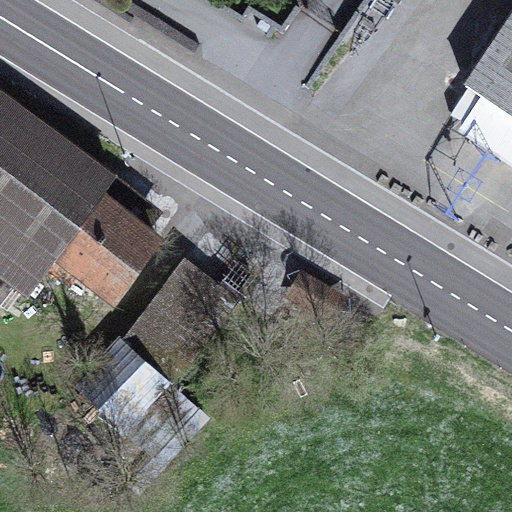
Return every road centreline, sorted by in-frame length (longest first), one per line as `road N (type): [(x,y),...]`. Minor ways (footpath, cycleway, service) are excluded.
road 1 (primary): [(511,328),(0,14)]
road 2 (track): [(450,0),(314,206)]
road 3 (track): [(0,338),(93,339),(115,324),(170,255)]
